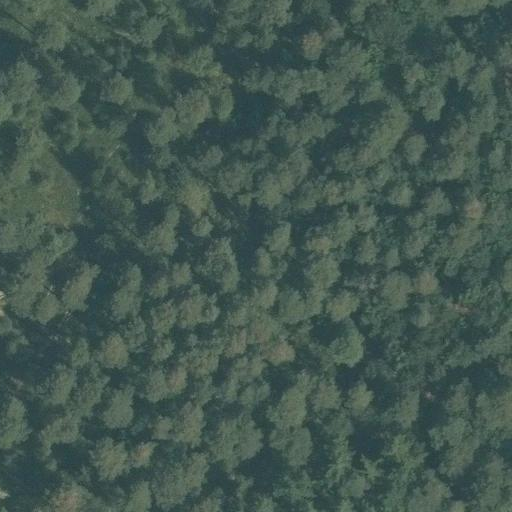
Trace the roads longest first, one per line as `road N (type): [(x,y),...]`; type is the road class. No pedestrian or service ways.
road 1 (track): [(210,82),(461,511)]
road 2 (track): [(163,0),(210,82),(391,0)]
